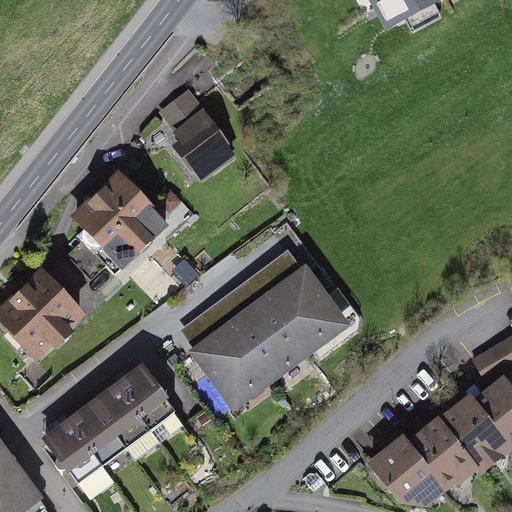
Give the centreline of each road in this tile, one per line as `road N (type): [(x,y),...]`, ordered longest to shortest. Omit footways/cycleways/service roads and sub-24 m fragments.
road 1 (residential): [(508,293),(412,354),(228,511)]
road 2 (secondary): [(0,228),(179,0)]
